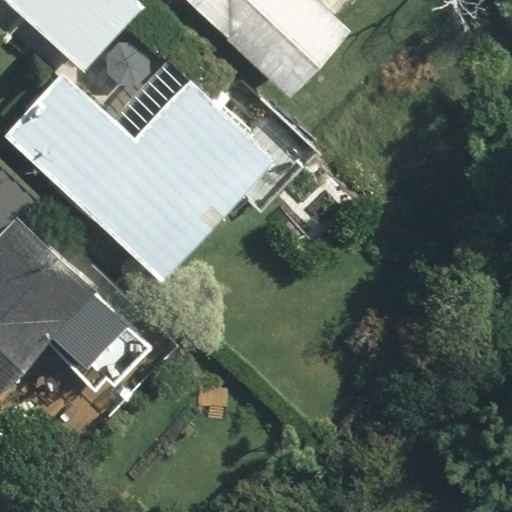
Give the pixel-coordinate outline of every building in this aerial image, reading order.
[(22,0),(94,63),(149,0),(22,0)] [(220,0),(296,67),(354,0),(220,0)] [(199,55),(145,119),(66,53),(13,115),(178,253),(284,127),(199,55)] [(142,289),(26,190),(0,220),(0,375),(61,304),(100,338),(142,289)] [(0,503),(15,486),(0,473),(0,503)]
